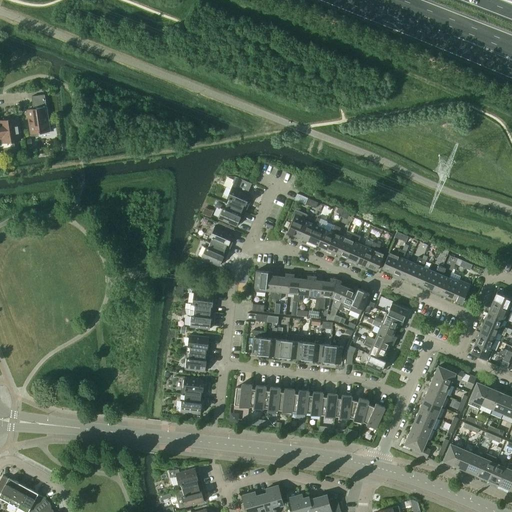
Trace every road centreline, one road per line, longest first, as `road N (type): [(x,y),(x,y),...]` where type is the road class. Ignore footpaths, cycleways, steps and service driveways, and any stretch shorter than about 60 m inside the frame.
road 1 (unclassified): [(373,466),(0,419)]
road 2 (residential): [(474,319),(391,283),(249,246)]
road 3 (residential): [(406,394),(222,365)]
road 4 (residential): [(220,490),(283,476),(363,496)]
road 5 (unclassified): [(490,511),(373,466)]
road 6 (residential): [(222,365),(230,285),(249,246)]
